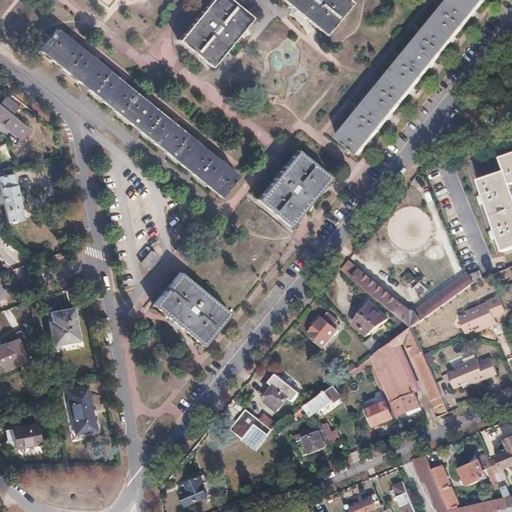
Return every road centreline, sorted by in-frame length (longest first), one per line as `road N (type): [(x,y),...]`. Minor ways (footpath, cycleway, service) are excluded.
road 1 (residential): [(139,481),(399,159)]
road 2 (residential): [(253,511),(511,401)]
road 3 (residential): [(98,262),(74,121),(0,60)]
road 4 (residential): [(139,481),(98,262)]
road 5 (residential): [(399,159),(511,20)]
